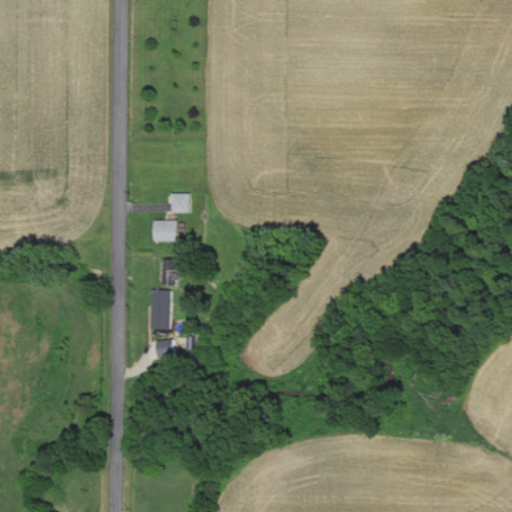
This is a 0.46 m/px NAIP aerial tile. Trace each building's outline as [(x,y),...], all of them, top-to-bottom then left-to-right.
[(176,212),(193,212),(193,193),(176,193),(176,212)] [(183,220),(160,220),(160,241),(183,241),(183,220)] [(177,285),(177,274),(186,275),(187,260),(168,259),(167,284),(177,285)] [(176,329),(176,290),(155,290),(154,328),(176,329)] [(180,355),(178,339),(160,341),(161,358),(180,355)]
